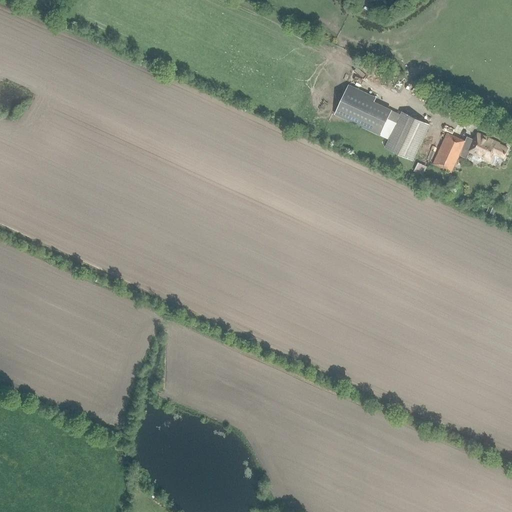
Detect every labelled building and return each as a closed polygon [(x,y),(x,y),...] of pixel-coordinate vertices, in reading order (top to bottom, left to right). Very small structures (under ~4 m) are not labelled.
[(371,106),(376,97),(348,84),(344,93),(371,106)] [(429,125),(401,112),(385,149),(412,161),(429,125)] [(451,172),(462,149),(465,141),(447,133),(433,164),(451,172)] [(499,143),(477,133),(469,151),(491,161),(494,153),(503,157),(507,148),(499,144),(499,143)] [(419,162),(416,171),(425,174),(428,165),(419,162)] [(500,208),(497,206),(490,203),(486,211),(493,215),(495,211),(498,212),(500,208)]
